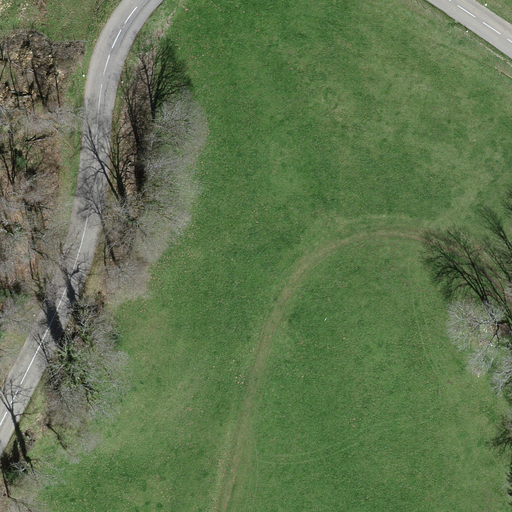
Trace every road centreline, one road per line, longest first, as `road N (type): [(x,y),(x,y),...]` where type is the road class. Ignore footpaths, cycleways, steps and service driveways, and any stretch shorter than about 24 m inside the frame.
road 1 (track): [(219,511),(275,310),(299,267),(339,239),(381,229),(455,248),(511,289)]
road 2 (tertiary): [(0,421),(81,235),(95,63),(139,0)]
